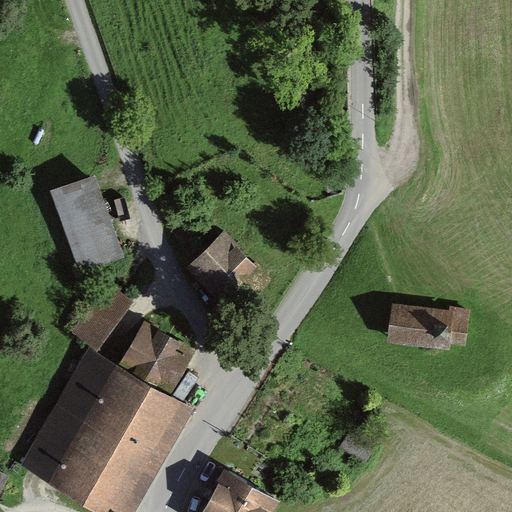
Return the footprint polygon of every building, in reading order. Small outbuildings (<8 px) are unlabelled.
[(81,271),(121,255),(90,179),(50,195),(81,271)] [(258,274),(224,233),(188,263),(222,304),(258,274)] [(95,346),(131,305),(108,284),(71,326),(95,346)] [(466,347),(471,310),(451,307),(451,312),(407,306),(394,305),(389,343),(402,344),(447,350),(447,344),(466,347)] [(171,395),(194,356),(148,329),(132,357),(122,351),(113,366),(93,354),(28,464),(110,511),(134,511),(195,409),(171,395)] [(364,466),(378,443),(354,427),(339,450),(364,466)] [(270,511),(280,495),(224,465),(198,511),(270,511)]
